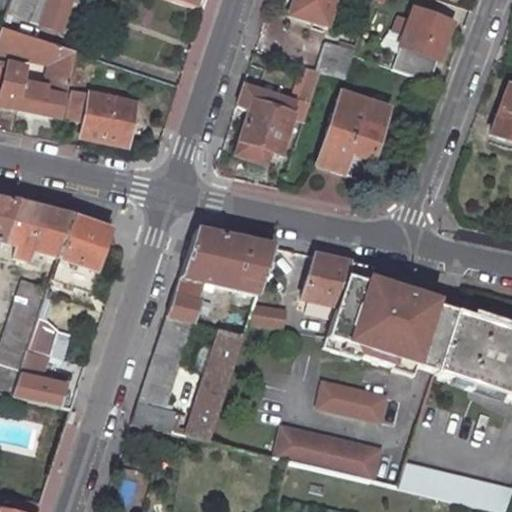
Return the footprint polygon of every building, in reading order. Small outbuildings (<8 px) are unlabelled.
[(45,0),(47,1),(47,0),(8,0),(4,14),(30,23),(37,0),(45,0)] [(47,0),(47,1),(45,0),(37,0),(30,23),(58,33),(69,0),(47,0)] [(156,0),(188,11),(191,0),(156,0)] [(331,0),(290,0),(284,18),(320,31),(331,0)] [(444,28),(406,14),(392,50),(404,54),(431,63),(444,28)] [(14,89),(18,70),(0,65),(0,109),(60,123),(74,55),(0,29),(0,54),(47,69),(41,95),(14,89)] [(353,54),(327,46),(315,78),(320,80),(341,87),(353,54)] [(431,63),(404,54),(395,77),(424,87),(431,63)] [(73,68),(84,71),(88,60),(77,56),(73,68)] [(309,111),(320,80),(315,78),(310,77),(309,76),(298,107),(309,111)] [(511,92),(505,89),(486,138),(511,148),(511,92)] [(133,105),(72,92),(64,124),(80,128),(78,139),(124,150),(133,105)] [(276,160),(289,118),(287,117),(291,105),(273,99),(269,112),(250,105),(230,160),(253,168),(258,154),(276,160)] [(383,115),(335,99),(309,172),(334,181),(351,187),(361,161),(366,163),(383,115)] [(0,255),(4,244),(17,206),(0,202),(0,255)] [(29,263),(33,251),(60,257),(73,219),(17,206),(4,244),(18,248),(15,258),(29,263)] [(53,280),(86,290),(107,230),(73,219),(60,257),(53,280)] [(193,233),(177,279),(203,286),(254,296),(270,249),(193,233)] [(312,259),(297,300),(334,313),(349,267),(312,259)] [(358,360),(389,371),(388,375),(410,382),(414,372),(433,378),(450,314),(435,311),(438,301),(432,299),(430,299),(426,300),(423,303),(393,294),(393,289),(390,285),(368,279),(370,271),(349,267),(334,313),(321,352),(356,364),(358,360)] [(50,287),(23,279),(0,347),(0,394),(13,397),(28,353),(29,350),(46,300),(50,287)] [(160,414),(203,286),(177,279),(124,430),(162,439),(170,417),(160,414)] [(46,300),(29,350),(28,353),(49,359),(62,363),(71,336),(58,332),(52,322),(43,320),(49,301),(46,300)] [(281,330),(283,308),(250,305),(248,327),(281,330)] [(511,330),(450,314),(433,378),(511,398),(511,330)] [(238,338),(218,331),(182,437),(203,443),(238,338)] [(12,400),(61,412),(68,387),(42,381),(49,359),(28,353),(13,397),(12,400)] [(315,413),(378,427),(383,401),(321,387),(315,413)] [(270,463),(367,486),(370,487),(377,456),(278,432),(270,463)] [(507,511),(511,499),(511,492),(400,466),(391,492),(475,511),(507,511)] [(14,507),(2,504),(2,503),(2,502),(0,501),(0,511),(36,511),(38,507),(16,500),(14,507)]
